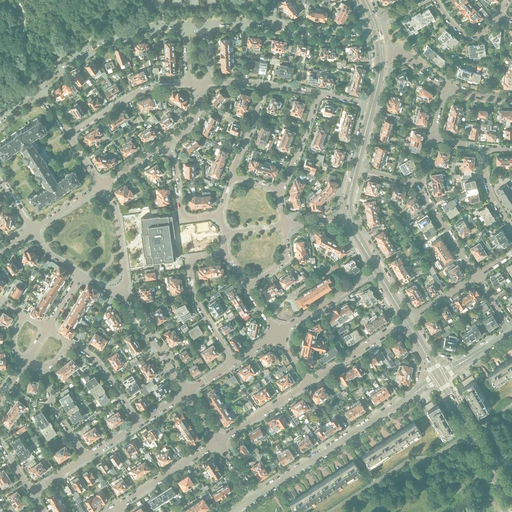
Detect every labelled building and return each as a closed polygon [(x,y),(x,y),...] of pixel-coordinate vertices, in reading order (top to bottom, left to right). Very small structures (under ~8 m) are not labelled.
[(284,8),(291,3),(289,0),(284,0),(282,2),(283,3),(281,4),(281,5),(283,8),(284,8)] [(467,3),(468,2),(466,0),(459,0),(455,4),(460,9),(467,3)] [(288,13),(298,6),(298,5),(297,6),(294,1),(291,3),(284,8),(284,9),(287,13),(288,13)] [(351,9),(349,8),(350,6),(344,3),(340,8),(341,9),(349,13),(351,9)] [(464,15),(464,14),(471,8),(467,3),(460,9),(459,10),(464,15)] [(264,11),(264,10),(263,10),(262,10),(261,9),(262,8),(260,5),(254,10),(256,13),(257,12),(258,13),(258,14),(257,16),(259,16),(260,15),(261,15),(261,14),(262,13),(263,13),(264,12),(264,11)] [(294,17),(300,13),(302,11),(298,6),(288,13),(291,17),(293,16),(294,17)] [(469,19),(477,12),(472,7),(471,8),(464,14),(469,19)] [(483,18),(479,14),(481,12),(483,10),(481,8),(477,12),(469,19),(473,23),(476,21),(477,22),(478,20),(480,21),(483,18)] [(319,21),(321,13),(320,12),(321,10),(315,9),(315,10),(314,11),(313,20),(314,20),(315,21),(317,21),(318,21),(319,21)] [(349,14),(349,13),(341,9),(340,11),(338,10),(336,13),(337,14),(345,19),(346,18),(349,14)] [(432,15),(433,14),(430,9),(428,10),(424,12),(424,11),(423,12),(424,12),(422,13),(427,22),(434,18),(432,15)] [(345,19),(337,14),(336,13),(335,12),(332,18),(334,19),(339,23),(340,22),(342,23),(343,23),(345,19)] [(427,22),(422,13),(420,14),(419,13),(415,15),(422,26),(427,22)] [(422,26),(415,15),(411,17),(412,19),(411,20),(416,29),(422,26)] [(416,29),(411,20),(409,21),(409,20),(408,20),(408,21),(405,23),(408,29),(407,29),(409,33),(413,31),(415,34),(418,32),(416,29)] [(441,48),(443,45),(451,36),(450,35),(450,34),(445,30),(442,34),(438,39),(442,42),(440,45),(437,42),(434,45),(440,49),(441,48)] [(502,39),(502,38),(502,37),(501,36),(500,36),(500,35),(500,34),(501,31),(498,31),(493,34),(493,35),(492,36),(490,38),(496,47),(499,47),(499,44),(498,44),(499,43),(500,43),(501,42),(502,41),(502,39)] [(454,47),(459,41),(453,37),(454,37),(453,36),(453,37),(451,36),(443,45),(446,47),(447,46),(451,50),(454,46),(454,47)] [(174,49),(174,43),(171,43),(171,42),(168,42),(168,40),(164,40),(164,44),(165,44),(165,49),(174,49)] [(278,51),(279,41),(278,40),(277,40),(276,41),(273,40),(272,47),(271,51),(274,51),(274,50),(278,51)] [(149,49),(148,45),(147,42),(144,43),(144,42),(141,43),(143,53),(149,52),(148,49),(149,49)] [(143,53),(141,43),(138,43),(138,44),(135,45),(136,48),(135,48),(136,51),(137,54),(143,53)] [(303,54),(304,45),(301,45),(300,44),(299,44),(298,44),(297,47),(295,47),(294,53),(300,54),(300,55),(302,55),(302,54),(303,54)] [(485,55),(484,51),(486,50),(485,44),(478,45),(478,44),(478,45),(476,46),(478,56),(478,59),(478,61),(480,61),(480,59),(481,58),(481,56),(485,55)] [(309,55),(310,46),(309,46),(309,45),(307,45),(306,46),(304,45),(303,54),(302,54),(302,55),(301,62),(304,63),(305,59),(305,58),(306,56),(305,56),(305,55),(309,55)] [(478,56),(476,46),(474,46),(474,45),(473,45),(469,46),(470,53),(469,53),(470,58),(478,56)] [(361,50),(361,49),(361,47),(361,46),(350,47),(350,48),(348,48),(348,52),(346,52),(346,54),(347,54),(347,55),(350,55),(350,54),(352,53),(361,53),(361,50)] [(436,54),(428,47),(427,49),(426,48),(426,49),(424,52),(425,53),(425,54),(425,55),(426,55),(426,56),(427,56),(428,55),(429,56),(428,57),(431,60),(436,54)] [(121,48),(115,51),(120,65),(126,62),(121,48)] [(336,58),(336,51),(334,51),(334,49),(331,48),(330,48),(329,48),(328,48),(327,48),(327,58),(327,59),(334,59),(334,58),(336,58)] [(444,61),(436,54),(431,60),(435,63),(436,62),(441,66),(443,63),(444,63),(443,62),(444,61)] [(258,72),(260,57),(255,57),(255,59),(257,59),(257,61),(252,60),(252,65),(250,65),(249,69),(252,69),(252,72),(258,72)] [(264,59),(264,57),(260,57),(258,72),(265,73),(267,59),(264,59)] [(285,76),(287,61),(284,60),(283,66),(280,65),(279,69),(275,69),(275,74),(278,74),(278,75),(285,76)] [(96,65),(93,61),(89,64),(88,64),(87,64),(86,65),(86,66),(89,71),(94,78),(101,73),(97,67),(98,67),(96,64),(96,65)] [(289,67),(290,61),(289,61),(287,61),(285,76),(291,78),(293,68),(289,67)] [(114,68),(112,62),(105,64),(107,70),(114,68)] [(480,78),(481,77),(480,77),(481,75),(473,73),(476,65),(472,64),(471,68),(470,72),(468,80),(472,81),(472,80),(479,81),(480,77),(480,78)] [(364,73),(365,72),(364,71),(365,70),(356,68),(355,71),(354,71),(353,74),(363,76),(364,74),(364,73)] [(147,77),(145,74),(147,73),(145,69),(143,70),(143,71),(138,73),(141,81),(143,81),(146,80),(145,78),(145,79),(145,78),(147,77)] [(317,84),(319,71),(313,69),(313,71),(309,71),(308,76),(307,76),(307,79),(308,79),(308,83),(310,83),(312,84),(312,85),(315,85),(316,84),(317,84)] [(468,80),(470,72),(460,69),(458,75),(464,77),(464,78),(468,80)] [(332,80),(333,78),(327,77),(328,72),(319,71),(317,84),(320,85),(320,86),(323,86),(323,85),(324,86),(324,85),(330,86),(330,84),(331,84),(332,83),(333,83),(333,81),(333,80),(332,80)] [(85,81),(88,78),(84,72),(81,73),(84,78),(83,78),(79,73),(76,75),(75,75),(74,77),(73,77),(73,78),(77,84),(78,86),(85,81)] [(136,83),(133,75),(132,72),(126,75),(130,84),(132,83),(132,84),(132,85),(135,84),(136,83)] [(408,77),(406,73),(405,72),(404,72),(403,72),(401,72),(401,74),(400,74),(404,82),(407,81),(411,82),(412,79),(408,77)] [(141,81),(138,73),(133,75),(136,83),(139,82),(139,83),(141,82),(141,81)] [(362,79),(363,76),(353,74),(351,73),(351,76),(350,80),(361,83),(361,82),(362,81),(363,80),(362,79)] [(404,82),(400,74),(399,75),(398,74),(397,74),(397,76),(395,77),(398,82),(396,86),(402,88),(403,86),(406,85),(404,82)] [(511,76),(504,75),(504,82),(503,82),(503,88),(510,88),(511,88),(511,76)] [(361,84),(361,83),(350,80),(349,83),(348,86),(360,89),(360,86),(361,86),(361,84)] [(68,94),(72,91),(70,89),(71,89),(67,83),(62,86),(63,86),(60,89),(59,88),(53,92),(53,93),(55,96),(56,96),(57,95),(59,98),(61,100),(64,98),(62,95),(67,92),(68,94)] [(121,92),(118,87),(118,86),(117,85),(116,85),(115,84),(112,86),(111,84),(109,85),(110,87),(115,95),(117,94),(118,94),(120,93),(120,92),(121,92)] [(359,91),(360,89),(348,86),(346,85),(346,86),(348,87),(346,92),(358,95),(358,94),(359,94),(359,92),(359,91)] [(79,93),(74,86),(71,88),(75,94),(72,96),(74,99),(80,95),(79,93)] [(115,95),(110,87),(104,91),(105,92),(106,94),(107,94),(110,99),(110,98),(111,99),(112,99),(113,98),(114,97),(113,97),(115,95)] [(422,99),(428,90),(422,87),(422,88),(421,88),(420,89),(420,90),(417,96),(422,99)] [(429,101),(431,97),(432,97),(433,96),(433,95),(433,94),(428,90),(422,99),(424,101),(425,100),(428,102),(429,101)] [(227,97),(223,93),(222,94),(219,91),(218,93),(216,93),(216,94),(216,96),(215,96),(222,102),(224,104),(224,103),(229,99),(227,97)] [(177,103),(183,96),(179,93),(179,94),(178,93),(176,96),(173,93),(169,98),(172,101),(173,100),(177,103)] [(249,100),(250,96),(241,93),(238,102),(247,104),(248,100),(249,100)] [(156,103),(158,102),(158,97),(152,99),(151,96),(144,99),(148,109),(152,108),(151,107),(155,106),(155,105),(157,104),(156,103)] [(184,102),(187,100),(186,99),(186,98),(183,96),(177,103),(180,106),(179,108),(178,108),(176,110),(180,113),(182,111),(182,112),(185,108),(187,105),(184,102)] [(222,102),(215,96),(214,96),(213,97),(213,98),(211,101),(214,103),(213,104),(219,109),(224,104),(222,102)] [(400,106),(402,99),(399,98),(394,97),(391,96),(390,99),(389,100),(389,101),(389,102),(390,102),(389,103),(400,106)] [(101,104),(97,98),(95,100),(94,99),(92,100),(90,97),(86,100),(88,102),(93,110),(94,109),(95,110),(99,107),(98,106),(99,106),(99,105),(101,104)] [(281,107),(282,103),(279,102),(280,99),(276,97),(275,99),(272,98),(271,99),(270,99),(270,101),(270,102),(269,104),(278,107),(280,108),(283,109),(284,109),(285,107),(285,106),(283,106),(283,108),(281,107)] [(148,109),(144,99),(138,101),(139,106),(138,107),(140,111),(141,111),(141,112),(145,110),(146,110),(148,109)] [(245,110),(247,104),(238,102),(236,101),(234,106),(237,106),(236,109),(238,109),(237,113),(237,115),(241,117),(242,114),(243,114),(244,110),(245,110)] [(286,102),(286,103),(289,104),(288,106),(290,107),(292,107),(302,110),(303,107),(304,107),(305,104),(303,103),(294,101),(294,102),(291,101),(290,103),(286,102)] [(85,113),(79,104),(78,104),(77,102),(74,104),(75,106),(71,108),(72,109),(70,110),(73,115),(75,114),(77,117),(78,117),(79,119),(82,117),(82,116),(85,114),(84,113),(85,113)] [(331,114),(333,107),(333,106),(333,104),(326,102),(326,105),(325,104),(324,109),(323,112),(323,114),(330,116),(331,116),(331,114)] [(398,113),(400,106),(389,103),(389,104),(388,105),(387,106),(388,107),(388,110),(390,111),(390,112),(395,113),(395,112),(398,113)] [(276,113),(278,107),(269,104),(268,107),(268,108),(267,109),(267,110),(267,111),(271,112),(271,111),(276,113)] [(461,115),(463,107),(452,105),(450,112),(461,115)] [(301,117),(302,113),(301,113),(302,110),(292,107),(290,107),(289,108),(289,109),(289,110),(289,111),(291,112),(290,114),(292,114),(291,117),(296,119),(297,116),(301,117)] [(427,119),(429,112),(427,112),(428,110),(422,108),(417,107),(414,115),(415,116),(417,116),(427,119)] [(354,117),(354,115),(354,114),(351,113),(351,110),(346,109),(345,115),(344,115),(344,117),(353,120),(353,117),(354,117)] [(486,118),(487,110),(478,109),(477,113),(476,113),(475,116),(486,118)] [(127,121),(132,117),(127,111),(126,112),(125,110),(119,113),(125,121),(126,123),(125,123),(128,126),(128,127),(130,130),(132,128),(130,124),(129,125),(127,121)] [(506,125),(506,111),(503,111),(503,110),(500,110),(500,111),(499,111),(498,112),(498,113),(499,114),(499,115),(497,115),(497,120),(503,120),(503,125),(505,125),(506,125)] [(460,119),(461,115),(450,112),(448,121),(458,124),(460,125),(461,119),(460,119)] [(125,121),(119,113),(116,115),(117,116),(113,118),(118,126),(117,123),(119,121),(120,123),(124,121),(124,122),(125,121)] [(175,121),(172,117),(173,116),(171,113),(170,114),(169,113),(164,117),(165,118),(160,122),(165,129),(165,128),(166,129),(169,127),(168,126),(172,124),(173,124),(176,122),(175,121)] [(218,122),(219,119),(214,116),(214,117),(210,115),(209,118),(208,118),(207,120),(208,121),(218,126),(219,122),(218,122)] [(426,120),(427,119),(417,116),(415,116),(415,118),(414,118),(413,122),(416,122),(416,123),(419,124),(418,128),(423,129),(424,125),(425,125),(426,120)] [(352,123),(353,120),(344,117),(343,121),(344,121),(343,124),(351,126),(351,125),(352,125),(352,123)] [(118,126),(113,118),(112,118),(107,121),(112,129),(115,128),(118,126)] [(44,133),(44,132),(47,131),(46,129),(46,128),(45,126),(44,126),(43,125),(40,120),(39,120),(38,120),(36,121),(36,122),(22,131),(21,131),(19,132),(19,133),(19,134),(27,146),(31,143),(30,140),(39,134),(40,135),(43,133),(44,134),(44,133)] [(391,129),(393,123),(385,120),(384,123),(383,123),(382,126),(391,129)] [(214,131),(217,126),(218,126),(208,121),(206,123),(205,124),(205,125),(205,126),(214,131)] [(457,134),(460,125),(458,124),(448,121),(446,129),(450,130),(449,132),(457,134)] [(239,130),(240,128),(240,127),(240,126),(233,123),(230,129),(228,128),(226,131),(228,132),(237,135),(238,131),(239,130)] [(351,129),(351,128),(351,127),(351,126),(343,124),(340,123),(339,127),(341,127),(341,130),(349,132),(350,130),(351,129)] [(271,133),(273,129),(270,128),(266,127),(266,126),(262,124),(262,125),(261,126),(261,127),(261,128),(260,131),(269,134),(274,135),(274,134),(271,133)] [(328,135),(329,131),(327,130),(323,128),(324,126),(320,124),(319,127),(318,127),(316,133),(325,136),(327,137),(330,138),(331,136),(328,135)] [(475,125),(469,124),(468,127),(468,128),(472,129),(470,137),(477,138),(478,134),(479,135),(479,132),(478,132),(479,127),(475,126),(475,125)] [(483,129),(483,130),(486,130),(486,132),(485,139),(487,139),(487,141),(496,141),(496,132),(495,132),(495,130),(490,130),(491,126),(490,126),(490,125),(486,125),(483,125),(483,129)] [(155,133),(153,130),(154,129),(151,126),(145,130),(151,139),(153,138),(154,136),(156,135),(155,133)] [(215,131),(214,131),(205,126),(205,127),(204,127),(203,128),(203,130),(202,132),(205,134),(205,135),(210,137),(211,134),(213,134),(215,131)] [(392,135),(394,129),(391,129),(382,126),(381,132),(390,135),(392,135)] [(90,132),(90,133),(95,141),(104,136),(103,135),(105,134),(101,128),(100,129),(99,127),(95,130),(95,129),(92,131),(92,130),(90,132)] [(292,139),(294,132),(293,132),(294,129),(289,127),(288,130),(285,129),(282,135),(292,139)] [(151,139),(145,130),(138,134),(141,138),(141,137),(143,141),(144,140),(145,142),(147,141),(149,140),(151,139)] [(349,137),(349,136),(349,135),(349,132),(341,130),(340,133),(339,137),(341,137),(341,140),(347,142),(348,138),(349,137)] [(267,139),(269,134),(260,131),(259,133),(258,134),(258,135),(258,136),(258,137),(267,139)] [(421,140),(423,133),(413,131),(412,137),(421,140)] [(388,141),(390,135),(381,132),(380,135),(381,136),(380,139),(388,141)] [(27,146),(19,134),(18,134),(17,133),(15,135),(15,136),(10,139),(1,145),(0,144),(0,150),(1,152),(2,153),(1,154),(2,156),(3,156),(4,156),(5,158),(8,156),(8,157),(9,156),(8,155),(12,153),(11,152),(17,149),(20,146),(22,149),(27,146)] [(95,141),(90,133),(89,133),(87,134),(84,136),(86,138),(84,140),(86,143),(88,142),(90,145),(95,141)] [(323,142),(325,136),(316,133),(314,139),(323,142)] [(290,145),(292,139),(282,135),(280,141),(290,145)] [(265,145),(267,139),(258,137),(257,139),(256,140),(256,141),(256,142),(256,143),(260,144),(265,145)] [(420,146),(421,140),(412,137),(410,143),(420,146)] [(125,144),(131,153),(133,151),(134,150),(135,150),(136,149),(136,148),(135,147),(136,147),(133,142),(134,141),(131,138),(125,142),(125,144)] [(203,144),(201,141),(200,142),(199,141),(198,142),(196,139),(194,140),(193,140),(191,141),(191,142),(196,149),(203,144)] [(324,146),(324,145),(325,145),(328,146),(328,144),(323,142),(314,139),(311,145),(312,145),(311,148),(319,151),(321,148),(321,149),(322,145),(324,146)] [(287,151),(290,145),(280,141),(278,140),(275,148),(283,151),(284,149),(287,151)] [(44,160),(43,158),(42,158),(42,157),(41,158),(32,142),(31,143),(27,146),(22,149),(25,154),(24,155),(25,155),(24,156),(23,157),(25,159),(26,159),(26,160),(26,161),(27,163),(28,163),(29,163),(33,168),(44,161),(43,161),(44,161),(44,160)] [(196,149),(191,142),(191,143),(189,143),(188,144),(188,145),(186,146),(188,149),(187,150),(191,154),(196,149)] [(419,148),(420,146),(410,143),(408,143),(407,146),(409,146),(408,150),(410,150),(409,153),(417,155),(417,152),(418,152),(419,148)] [(131,153),(125,144),(122,146),(123,146),(120,148),(122,150),(121,150),(124,154),(125,154),(125,155),(126,156),(127,155),(128,154),(129,154),(131,153)] [(344,154),(345,153),(344,152),(344,151),(343,151),(344,148),(338,146),(337,149),(336,152),(335,152),(334,155),(343,158),(344,155),(344,154)] [(385,155),(386,149),(378,147),(377,149),(376,150),(375,153),(385,155)] [(227,155),(228,152),(226,151),(222,150),(220,149),(217,155),(226,159),(228,155),(227,155)] [(254,171),(257,163),(258,161),(254,160),(256,155),(260,156),(261,152),(253,150),(252,153),(253,154),(251,159),(249,166),(250,166),(249,169),(250,170),(254,171)] [(447,160),(449,154),(440,151),(438,151),(437,154),(438,155),(437,158),(447,160)] [(56,165),(49,153),(48,152),(47,153),(55,166),(56,165)] [(402,158),(404,160),(406,154),(403,153),(400,153),(398,152),(397,152),(396,155),(397,156),(398,156),(398,157),(401,158),(402,158)] [(385,162),(387,156),(385,155),(375,153),(374,159),(383,161),(385,162)] [(342,160),(343,158),(334,155),(329,154),(328,156),(334,158),(333,164),(338,165),(338,163),(341,164),(341,163),(342,163),(343,161),(342,160)] [(225,163),(226,159),(217,155),(215,162),(223,165),(223,163),(224,163),(224,162),(225,163)] [(102,167),(105,158),(99,156),(99,158),(95,157),(95,161),(96,162),(98,163),(97,165),(98,165),(98,167),(102,167)] [(410,171),(405,162),(404,160),(402,158),(401,158),(398,157),(398,156),(397,156),(394,165),(396,165),(397,160),(401,161),(401,163),(401,164),(399,165),(398,167),(401,172),(403,171),(405,174),(407,172),(410,171)] [(105,157),(105,158),(102,167),(107,168),(107,167),(108,168),(109,165),(110,165),(111,165),(112,165),(118,162),(115,157),(111,160),(110,160),(110,158),(109,158),(105,157)] [(510,164),(509,157),(497,157),(497,161),(496,161),(496,163),(497,163),(497,164),(505,164),(505,166),(510,166),(510,164)] [(312,167),(314,161),(307,158),(306,159),(306,160),(305,162),(305,163),(303,167),(310,170),(312,167)] [(445,167),(447,160),(437,158),(436,161),(435,164),(436,164),(445,167)] [(381,167),(383,161),(374,159),(373,162),(374,163),(373,165),(381,167)] [(417,166),(414,161),(413,162),(411,159),(405,162),(410,171),(416,167),(415,166),(417,166)] [(56,180),(46,164),(46,163),(45,161),(44,161),(33,168),(36,173),(35,174),(36,174),(36,175),(35,175),(39,181),(40,181),(41,181),(42,181),(46,186),(51,183),(55,180),(56,180)] [(223,165),(215,162),(213,161),(210,167),(221,171),(223,168),(222,167),(223,165)] [(268,175),(270,167),(271,163),(265,161),(264,165),(261,174),(265,175),(265,174),(268,175)] [(275,174),(278,167),(274,166),(275,162),(272,161),(271,163),(270,167),(268,175),(269,175),(269,176),(272,177),(272,176),(273,177),(274,174),(275,174)] [(463,163),(458,162),(456,162),(455,164),(455,166),(458,166),(458,165),(463,166),(463,170),(472,170),(473,164),(463,163)] [(261,174),(264,165),(257,163),(254,171),(257,172),(257,173),(261,174)] [(161,172),(164,170),(161,165),(158,167),(156,164),(151,168),(157,177),(162,174),(161,172)] [(220,175),(221,171),(210,167),(208,173),(210,174),(218,177),(219,175),(220,175)] [(157,177),(151,168),(146,171),(152,180),(157,177)] [(62,193),(76,184),(77,184),(79,183),(79,182),(79,181),(76,176),(76,175),(76,174),(75,172),(74,172),(73,171),(70,173),(69,172),(69,173),(66,175),(66,176),(57,182),(55,180),(51,183),(59,195),(60,195),(62,194),(62,193)] [(301,190),(304,183),(303,182),(306,176),(300,174),(298,180),(297,180),(296,182),(294,182),(292,186),(293,186),(292,186),(301,190)] [(442,180),(441,174),(431,175),(432,182),(442,180)] [(335,191),(337,183),(334,183),(335,176),(330,175),(330,176),(329,176),(328,180),(329,180),(328,184),(324,187),(327,190),(328,189),(332,193),(333,192),(333,191),(335,191)] [(443,187),(442,180),(432,182),(433,188),(443,187)] [(475,186),(474,180),(464,182),(466,189),(475,186)] [(377,189),(378,184),(368,181),(368,182),(367,184),(367,187),(377,189)] [(41,206),(55,197),(56,198),(58,196),(58,195),(59,195),(51,183),(46,186),(47,188),(38,194),(38,193),(34,196),(34,195),(33,195),(34,196),(31,198),(32,199),(31,200),(32,200),(31,201),(32,203),(33,203),(34,204),(37,208),(38,208),(39,209),(41,207),(41,206)] [(511,185),(509,188),(506,184),(497,191),(499,194),(500,194),(510,209),(509,210),(511,214),(511,185)] [(116,191),(115,192),(119,197),(129,190),(125,185),(116,191)] [(299,195),(301,190),(292,186),(292,187),(290,190),(291,191),(290,191),(292,192),(291,195),(291,196),(299,195)] [(444,193),(443,190),(445,189),(446,191),(451,190),(450,186),(444,186),(443,187),(433,188),(434,195),(435,195),(436,196),(437,197),(438,196),(439,195),(440,194),(444,193)] [(460,199),(467,195),(477,192),(475,186),(466,189),(467,192),(464,193),(465,194),(463,195),(458,197),(459,199),(460,199)] [(332,193),(328,189),(327,190),(324,187),(322,190),(318,192),(318,193),(316,195),(323,201),(332,193)] [(379,192),(376,191),(377,189),(367,187),(366,189),(365,190),(365,191),(365,192),(365,193),(378,196),(379,192)] [(156,194),(157,197),(168,196),(168,195),(167,191),(167,190),(164,190),(164,189),(158,190),(159,193),(156,194)] [(397,199),(400,189),(397,189),(396,189),(394,189),(393,191),(391,191),(390,198),(394,199),(394,198),(397,199)] [(129,190),(119,197),(122,203),(126,201),(127,203),(129,202),(129,203),(129,202),(131,200),(129,199),(134,196),(130,191),(130,190),(129,190)] [(197,207),(196,196),(195,192),(192,193),(192,198),(190,198),(190,197),(189,197),(190,205),(191,204),(191,207),(192,207),(196,207),(197,207)] [(479,199),(477,194),(477,192),(467,195),(460,199),(461,201),(464,199),(468,198),(469,201),(479,199)] [(323,201),(316,195),(316,194),(315,195),(313,193),(306,199),(307,203),(311,202),(312,211),(321,209),(320,204),(320,203),(323,201)] [(204,206),(203,197),(203,196),(202,195),(196,196),(197,207),(204,206)] [(304,196),(299,195),(291,196),(291,200),(293,200),(294,206),(295,206),(295,207),(299,207),(299,205),(300,205),(300,203),(304,203),(304,196)] [(169,202),(169,201),(168,197),(168,196),(157,197),(157,198),(156,198),(156,202),(158,201),(159,208),(164,207),(163,206),(167,205),(167,202),(169,202)] [(212,198),(211,196),(210,196),(203,197),(204,206),(211,205),(211,203),(210,200),(211,200),(212,198)] [(376,207),(374,201),(376,201),(376,198),(372,197),(372,198),(366,199),(366,202),(365,203),(364,204),(365,205),(365,206),(366,208),(376,207)] [(419,202),(418,200),(416,199),(415,197),(411,200),(409,201),(406,203),(410,208),(411,207),(419,202)] [(455,206),(454,205),(456,203),(453,200),(451,201),(451,200),(448,202),(447,201),(442,204),(443,205),(443,206),(446,212),(455,206)] [(416,213),(415,211),(416,211),(418,210),(417,210),(421,207),(420,205),(421,204),(419,202),(411,207),(410,208),(414,214),(416,213)] [(458,212),(455,206),(446,212),(450,217),(458,212)] [(481,216),(489,211),(488,210),(488,209),(487,208),(486,206),(478,211),(478,210),(476,211),(478,215),(480,214),(481,216)] [(485,220),(492,215),(489,211),(481,216),(484,220),(485,220)] [(12,218),(12,217),(12,216),(11,216),(11,215),(5,213),(5,214),(3,214),(1,220),(12,222),(13,218),(12,218)] [(418,228),(429,221),(426,215),(423,217),(423,218),(415,223),(418,228)] [(492,221),(494,220),(494,218),(493,216),(492,216),(492,215),(485,220),(484,220),(487,224),(488,223),(489,225),(493,223),(492,221)] [(159,216),(148,217),(142,218),(141,218),(142,227),(141,227),(142,234),(141,234),(142,243),(144,256),(145,256),(146,263),(154,262),(154,263),(160,262),(174,260),(176,260),(175,251),(174,252),(173,248),(172,248),(171,238),(175,238),(173,224),(172,216),(168,216),(160,217),(159,216)] [(379,224),(378,220),(381,220),(380,217),(378,218),(368,220),(369,222),(368,223),(369,225),(370,227),(371,227),(373,226),(373,225),(377,224),(379,224)] [(464,224),(462,221),(464,220),(462,217),(456,221),(458,223),(455,225),(459,231),(467,225),(469,224),(467,222),(465,223),(466,223),(464,224)] [(12,226),(12,222),(1,220),(0,225),(0,226),(2,227),(2,228),(8,229),(8,228),(9,228),(10,228),(10,226),(12,226)] [(424,232),(434,225),(432,222),(431,223),(429,221),(418,228),(417,228),(418,231),(421,229),(424,232)] [(431,234),(436,231),(435,228),(434,225),(424,232),(428,239),(433,236),(431,234)] [(471,231),(467,225),(459,231),(462,236),(471,231)] [(497,238),(503,234),(503,233),(503,232),(502,231),(501,230),(493,235),(494,236),(490,239),(492,242),(497,238)] [(323,246),(328,238),(325,237),(324,237),(324,231),(315,232),(317,242),(323,246)] [(386,236),(383,231),(375,236),(375,237),(376,238),(376,239),(378,241),(386,236)] [(389,241),(387,237),(392,234),(391,233),(386,236),(378,241),(377,241),(378,243),(378,244),(379,246),(380,246),(389,241)] [(500,243),(507,238),(503,234),(497,238),(500,243)] [(336,249),(339,244),(328,238),(323,246),(322,248),(320,251),(324,253),(325,252),(327,253),(326,254),(330,256),(330,257),(331,257),(336,248),(336,249)] [(434,248),(444,242),(443,239),(442,240),(440,238),(434,242),(432,238),(429,240),(425,243),(425,244),(430,241),(434,248)] [(504,246),(509,243),(509,241),(508,239),(507,239),(507,238),(500,243),(495,246),(491,249),(492,249),(492,251),(495,249),(494,248),(496,247),(498,251),(505,247),(504,246)] [(307,242),(304,242),(303,241),(302,242),(302,240),(298,241),(298,242),(297,242),(296,243),(296,247),(296,248),(297,252),(305,251),(310,250),(310,248),(305,249),(305,247),(308,247),(307,242)] [(384,251),(392,246),(389,241),(380,246),(380,247),(381,249),(382,249),(383,251),(384,251)] [(435,256),(447,247),(445,245),(446,245),(444,242),(434,248),(437,253),(436,254),(436,253),(434,254),(435,256)] [(482,249),(481,247),(483,245),(481,242),(471,248),(469,249),(471,252),(472,251),(474,254),(482,249)] [(343,254),(346,252),(342,245),(341,246),(340,245),(339,244),(336,249),(336,248),(331,257),(332,258),(333,258),(334,261),(343,256),(343,254)] [(486,254),(484,251),(487,249),(490,254),(493,252),(492,251),(492,249),(491,249),(490,247),(489,245),(486,246),(482,249),(474,254),(476,257),(475,257),(477,260),(478,260),(478,259),(479,260),(482,259),(481,257),(486,254)] [(395,251),(392,246),(384,251),(385,253),(385,254),(385,255),(386,256),(387,256),(389,255),(395,251)] [(441,258),(451,252),(449,249),(448,250),(447,247),(435,256),(435,257),(437,255),(438,256),(439,255),(441,258)] [(29,262),(32,251),(29,250),(28,251),(27,253),(24,252),(23,261),(29,262)] [(308,259),(309,258),(309,256),(311,256),(310,250),(305,251),(297,252),(297,253),(297,257),(298,257),(298,262),(301,262),(301,263),(305,262),(307,261),(307,259),(308,259)] [(36,264),(38,255),(35,255),(36,253),(35,253),(35,251),(32,251),(29,262),(36,264)] [(451,259),(453,257),(452,255),(453,255),(451,252),(441,258),(444,263),(449,260),(451,260),(452,260),(451,259)] [(393,268),(402,263),(397,255),(390,259),(392,262),(390,263),(391,263),(391,264),(391,265),(392,266),(393,268)] [(346,271),(347,270),(355,265),(354,263),(355,262),(354,260),(353,260),(352,260),(344,264),(345,267),(344,268),(346,271)] [(405,268),(403,265),(408,262),(407,260),(402,263),(393,268),(394,270),(394,271),(395,272),(396,273),(405,268)] [(18,269),(13,261),(10,263),(9,263),(8,263),(8,264),(8,265),(7,265),(8,266),(7,267),(8,268),(9,268),(12,273),(18,269)] [(69,272),(57,265),(52,262),(51,262),(50,262),(50,263),(49,264),(55,268),(53,270),(54,271),(66,279),(69,274),(69,272)] [(223,274),(223,268),(220,269),(220,267),(219,265),(212,266),(214,276),(220,275),(221,277),(223,277),(223,274)] [(358,270),(359,269),(358,267),(357,267),(355,265),(347,270),(350,275),(352,274),(352,275),(357,273),(356,272),(358,270)] [(452,276),(461,270),(459,268),(459,267),(459,266),(458,265),(457,265),(454,267),(454,266),(453,267),(453,268),(452,267),(448,270),(448,271),(447,272),(449,275),(451,274),(452,276)] [(214,276),(212,266),(205,267),(206,267),(207,278),(211,277),(211,276),(214,276)] [(399,278),(413,270),(412,269),(410,271),(409,270),(407,266),(405,268),(396,273),(396,274),(397,276),(398,276),(399,278)] [(207,278),(206,267),(204,267),(201,268),(200,268),(200,271),(199,271),(200,277),(200,278),(200,283),(204,283),(204,278),(207,278)] [(155,274),(160,274),(159,269),(159,268),(154,269),(154,272),(150,273),(150,270),(145,270),(146,279),(151,279),(151,280),(153,279),(153,278),(155,278),(155,274)] [(297,277),(299,276),(296,270),(291,273),(289,274),(288,273),(285,275),(290,284),(297,280),(296,279),(298,278),(297,277)] [(412,277),(410,273),(411,273),(411,272),(413,271),(413,270),(399,278),(401,280),(401,281),(401,282),(402,282),(402,283),(412,277)] [(455,281),(464,275),(464,274),(463,272),(462,272),(461,270),(452,276),(455,281)] [(66,279),(54,271),(52,274),(54,275),(52,278),(62,284),(63,284),(64,282),(64,281),(66,279)] [(502,282),(506,280),(503,275),(502,276),(499,272),(498,272),(497,273),(497,274),(494,275),(500,283),(501,286),(503,288),(504,287),(502,285),(503,284),(502,282)] [(290,284),(285,275),(281,278),(282,279),(280,280),(281,282),(278,284),(281,288),(283,287),(284,288),(290,284)] [(315,297),(331,286),(330,285),(333,283),(329,277),(326,279),(325,278),(324,279),(322,275),(306,285),(308,289),(297,296),(299,299),(296,301),(299,307),(302,305),(303,306),(307,304),(306,302),(315,297)] [(500,283),(494,275),(492,276),(490,277),(490,278),(493,284),(492,285),(495,290),(501,286),(500,283)] [(181,284),(180,280),(180,279),(177,279),(177,278),(177,276),(167,277),(168,287),(181,285),(180,284),(181,284)] [(62,284),(52,278),(50,281),(49,280),(49,281),(46,279),(45,281),(47,283),(59,290),(60,287),(61,287),(62,285),(62,284)] [(23,289),(26,284),(26,283),(25,282),(23,283),(19,280),(19,281),(16,279),(13,284),(16,285),(14,287),(13,289),(12,289),(13,290),(11,293),(13,295),(13,296),(16,298),(17,297),(18,298),(23,290),(23,289)] [(437,292),(434,286),(436,285),(433,280),(431,282),(428,283),(429,285),(426,287),(432,295),(433,295),(434,294),(435,293),(437,292)] [(279,289),(281,288),(278,284),(277,282),(272,285),(271,284),(268,286),(273,294),(279,290),(279,289)] [(409,295),(417,290),(420,288),(423,286),(422,285),(421,284),(416,288),(414,285),(413,285),(411,282),(405,286),(407,289),(406,290),(406,291),(407,292),(407,293),(409,295)] [(59,290),(47,283),(46,285),(47,286),(45,289),(55,296),(55,295),(56,295),(57,293),(59,290)] [(101,292),(89,285),(87,285),(84,290),(96,298),(97,298),(101,292)] [(178,291),(181,291),(181,290),(181,286),(181,285),(168,287),(169,291),(172,290),(172,293),(170,293),(171,297),(175,296),(174,293),(179,293),(178,291)] [(273,294),(268,286),(264,289),(265,290),(263,291),(267,298),(273,294)] [(477,294),(478,293),(476,290),(475,291),(474,288),(471,290),(470,290),(469,291),(469,292),(468,292),(469,293),(474,300),(474,301),(475,302),(480,299),(477,294)] [(55,296),(45,289),(43,292),(41,291),(40,294),(52,301),(53,299),(54,298),(55,297),(55,296)] [(232,299),(239,294),(237,291),(236,291),(235,289),(233,290),(233,289),(230,292),(228,293),(232,299)] [(363,301),(373,295),(372,293),(372,292),(371,290),(370,290),(370,291),(369,289),(361,294),(360,295),(362,298),(356,302),(354,298),(351,299),(349,300),(350,301),(353,305),(353,306),(357,304),(363,301)] [(96,298),(84,290),(82,293),(81,295),(80,296),(91,302),(93,299),(95,300),(96,298)] [(152,299),(152,296),(161,292),(161,290),(155,292),(152,293),(141,295),(142,297),(141,298),(141,300),(142,300),(142,301),(152,299)] [(420,295),(418,292),(417,290),(409,295),(410,297),(410,298),(411,300),(412,300),(420,295)] [(474,300),(469,293),(466,295),(464,297),(461,299),(466,306),(471,303),(470,303),(474,301),(474,300)] [(52,301),(40,294),(39,294),(38,295),(38,296),(37,296),(36,298),(36,300),(38,301),(48,307),(49,306),(50,305),(50,304),(52,301)] [(242,300),(241,298),(242,297),(239,294),(232,299),(235,305),(242,300)] [(376,302),(375,300),(376,300),(376,299),(375,297),(374,297),(373,295),(363,301),(367,306),(370,304),(370,306),(373,304),(376,302)] [(423,300),(420,295),(412,300),(413,302),(413,303),(414,305),(415,305),(423,300)] [(91,302),(80,296),(79,298),(79,299),(77,301),(90,310),(92,307),(89,306),(89,305),(91,302)] [(466,306),(461,299),(460,297),(459,298),(457,298),(457,299),(455,301),(456,303),(454,305),(452,302),(450,304),(455,312),(458,311),(456,309),(459,307),(462,312),(467,308),(466,306)] [(220,306),(218,303),(220,302),(218,298),(213,301),(214,302),(208,305),(209,307),(211,312),(220,306)] [(239,310),(247,305),(244,302),(243,302),(242,300),(235,305),(239,310)] [(48,307),(38,301),(36,304),(34,303),(32,306),(44,313),(46,310),(47,310),(48,308),(48,307)] [(90,310),(77,301),(75,304),(74,306),(74,307),(73,307),(84,314),(86,311),(88,313),(90,310)] [(188,310),(184,303),(183,304),(183,303),(178,305),(176,303),(175,301),(171,303),(176,313),(174,313),(175,316),(179,314),(188,310)] [(346,315),(355,309),(354,308),(353,306),(353,305),(352,306),(351,304),(348,305),(347,303),(340,307),(340,306),(339,306),(333,310),(333,311),(333,312),(327,316),(332,324),(338,320),(339,322),(340,322),(347,317),(346,315)] [(44,313),(32,306),(31,305),(28,311),(40,318),(41,318),(44,313)] [(249,312),(248,310),(248,309),(249,309),(247,305),(239,310),(243,316),(249,312)] [(108,318),(117,313),(115,309),(114,309),(113,309),(111,306),(110,306),(104,309),(104,310),(108,318)] [(225,312),(223,310),(220,306),(211,312),(214,316),(215,316),(216,317),(221,314),(222,314),(225,312)] [(455,315),(450,306),(447,308),(446,306),(443,308),(442,308),(441,309),(441,310),(440,310),(447,321),(453,317),(455,315)] [(84,314),(73,307),(73,308),(72,308),(71,309),(71,310),(70,313),(82,320),(83,317),(82,317),(84,314)] [(154,319),(169,309),(167,307),(162,311),(160,308),(158,309),(156,307),(152,310),(153,313),(151,314),(151,315),(152,317),(153,317),(154,319)] [(166,318),(164,315),(166,314),(167,314),(168,314),(169,314),(170,315),(171,315),(172,315),(169,309),(154,319),(156,321),(156,322),(156,323),(157,323),(158,324),(166,318)] [(191,316),(188,310),(179,314),(175,316),(173,317),(176,321),(178,319),(177,319),(181,317),(183,320),(191,316)] [(121,318),(118,312),(117,313),(108,318),(106,319),(110,325),(111,324),(112,323),(120,318),(121,318)] [(10,322),(12,318),(9,316),(6,314),(3,313),(3,314),(2,313),(0,316),(1,317),(0,318),(0,320),(2,322),(3,322),(7,325),(8,325),(10,322)] [(82,320),(70,313),(68,315),(67,316),(66,317),(66,318),(66,319),(77,325),(79,322),(80,323),(84,325),(86,323),(84,321),(82,320)] [(388,320),(384,314),(378,317),(381,323),(384,321),(385,322),(388,320)] [(381,323),(378,317),(376,315),(370,319),(371,321),(375,327),(376,327),(378,327),(380,325),(380,324),(381,323)] [(498,324),(496,321),(495,319),(494,319),(492,315),(490,317),(489,316),(487,317),(494,328),(497,326),(497,325),(498,324)] [(494,328),(487,317),(486,318),(482,320),(485,325),(486,327),(487,327),(489,330),(490,331),(494,328)] [(121,326),(121,325),(123,324),(122,323),(123,322),(120,318),(112,323),(111,324),(110,325),(111,325),(114,329),(113,330),(115,332),(120,329),(119,327),(120,327),(121,326)] [(261,324),(257,318),(251,322),(249,328),(250,328),(259,330),(260,325),(261,324)] [(428,328),(437,323),(434,318),(425,323),(425,324),(426,325),(427,326),(428,328)] [(75,328),(77,325),(66,319),(65,319),(64,321),(64,322),(63,324),(75,332),(77,329),(75,328)] [(375,327),(371,321),(370,322),(371,323),(370,324),(369,323),(365,326),(369,332),(373,330),(372,329),(375,327)] [(482,335),(476,326),(480,324),(478,321),(470,327),(477,338),(478,337),(479,338),(480,337),(481,336),(482,335)] [(232,328),(234,327),(230,322),(227,324),(224,326),(222,327),(223,329),(222,330),(224,333),(227,331),(228,331),(230,330),(232,332),(234,331),(232,328)] [(317,331),(322,328),(322,326),(320,323),(320,324),(319,323),(314,326),(313,323),(310,326),(309,327),(307,327),(306,330),(307,330),(308,330),(312,331),(311,333),(316,334),(317,331)] [(440,328),(437,323),(428,328),(429,330),(429,331),(430,332),(431,333),(435,331),(437,333),(441,331),(440,328)] [(75,332),(63,324),(59,329),(60,331),(72,338),(75,332)] [(202,332),(197,326),(189,331),(194,338),(202,332)] [(477,338),(470,327),(468,328),(469,330),(466,332),(472,341),(474,341),(475,341),(475,339),(477,338)] [(258,334),(259,330),(250,328),(249,332),(248,333),(252,340),(258,336),(258,334)] [(361,337),(356,329),(351,333),(356,341),(358,339),(358,340),(361,338),(360,338),(361,337)] [(169,341),(183,331),(182,330),(178,332),(178,331),(176,332),(174,330),(171,332),(169,330),(164,333),(166,335),(165,336),(166,336),(165,337),(166,338),(167,339),(169,341)] [(325,349),(326,343),(325,342),(325,341),(324,340),(322,339),(322,338),(319,338),(318,339),(318,341),(315,340),(316,334),(311,333),(312,331),(308,330),(307,330),(306,334),(304,333),(303,334),(302,336),(303,338),(302,345),(301,345),(300,348),(301,349),(302,349),(301,353),(307,355),(307,353),(312,354),(313,348),(316,348),(316,350),(316,351),(319,352),(320,351),(323,352),(323,349),(326,350),(325,349)] [(96,345),(103,332),(102,331),(100,333),(102,334),(100,336),(95,333),(91,341),(90,341),(89,342),(92,344),(93,343),(96,345)] [(180,340),(185,337),(183,334),(184,333),(183,331),(169,341),(170,343),(170,344),(171,345),(172,345),(172,346),(177,342),(178,345),(182,343),(180,340)] [(102,348),(106,340),(103,338),(106,334),(103,332),(96,345),(98,347),(98,348),(101,350),(102,348)] [(472,341),(466,332),(461,335),(467,344),(469,343),(470,344),(471,343),(471,342),(472,341)] [(356,341),(351,333),(348,335),(347,334),(344,336),(347,341),(346,341),(348,344),(350,343),(350,344),(352,343),(353,343),(356,342),(355,341),(356,341)] [(128,347),(137,342),(134,338),(131,334),(125,338),(128,343),(127,344),(123,347),(122,346),(121,347),(123,351),(125,349),(128,347)] [(444,344),(443,348),(444,348),(444,349),(448,350),(452,351),(453,350),(454,350),(455,347),(457,347),(457,344),(458,342),(456,341),(455,341),(456,337),(451,336),(449,336),(448,339),(445,338),(444,341),(444,342),(443,344),(444,344)] [(241,346),(236,337),(230,341),(236,350),(241,346)] [(394,350),(403,345),(399,340),(391,345),(394,350)] [(141,350),(139,346),(137,342),(128,347),(130,350),(130,351),(133,357),(134,357),(136,356),(135,354),(141,350)] [(218,353),(213,345),(207,349),(213,357),(215,356),(216,356),(219,354),(218,353)] [(408,353),(403,345),(394,350),(397,355),(399,358),(408,353)] [(323,362),(339,352),(335,346),(329,349),(328,348),(326,350),(323,349),(323,352),(324,354),(318,359),(320,362),(322,360),(323,362)] [(112,364),(120,358),(125,355),(121,348),(114,353),(114,354),(109,358),(109,359),(110,361),(112,364)] [(213,357),(207,349),(202,353),(207,360),(206,361),(207,362),(210,360),(210,359),(213,357)] [(191,358),(186,350),(179,354),(180,355),(180,356),(181,358),(182,358),(185,362),(191,358)] [(385,357),(381,351),(380,352),(378,350),(373,353),(380,362),(383,360),(382,359),(385,357)] [(278,357),(276,354),(275,355),(274,353),(273,352),(269,351),(269,352),(266,354),(273,364),(274,365),(275,364),(276,364),(279,362),(279,361),(277,358),(278,357)] [(315,362),(311,356),(312,354),(307,353),(307,355),(301,353),(301,356),(303,357),(302,358),(305,362),(307,360),(310,365),(311,364),(311,365),(314,363),(315,362)] [(380,363),(380,362),(373,353),(369,355),(370,356),(369,357),(370,358),(369,359),(371,362),(371,363),(372,363),(374,367),(377,365),(380,363)] [(273,364),(266,354),(264,355),(264,354),(261,357),(266,365),(269,363),(271,366),(273,364)] [(121,366),(124,364),(120,358),(112,364),(114,366),(114,367),(115,368),(115,369),(116,369),(117,368),(119,370),(122,368),(121,366)] [(511,358),(505,363),(500,366),(507,377),(508,376),(511,379),(511,378),(511,358)] [(77,363),(76,364),(72,359),(71,360),(69,361),(69,362),(67,363),(73,371),(76,374),(78,372),(77,370),(80,367),(77,363)] [(144,374),(154,368),(152,365),(151,365),(149,362),(146,364),(145,364),(144,365),(141,368),(144,374)] [(73,371),(67,363),(61,368),(67,375),(73,371)] [(365,373),(362,369),(363,368),(360,365),(358,363),(356,365),(355,365),(353,366),(353,367),(352,367),(353,368),(357,374),(358,375),(361,373),(362,375),(365,373)] [(201,373),(196,364),(189,369),(190,370),(190,371),(191,373),(192,373),(194,377),(201,373)] [(252,375),(258,371),(255,367),(253,368),(250,364),(249,364),(246,366),(244,368),(252,380),(254,379),(252,375),(252,374),(252,375)] [(411,372),(412,370),(411,369),(412,367),(403,365),(403,366),(399,365),(398,369),(398,370),(398,372),(410,375),(410,372),(411,372)] [(506,377),(507,377),(500,366),(494,370),(490,373),(487,375),(489,377),(492,383),(494,385),(495,385),(498,387),(508,381),(506,377)] [(72,380),(67,375),(61,368),(59,369),(57,371),(56,372),(62,379),(65,377),(67,381),(68,383),(72,380)] [(154,376),(157,374),(155,371),(155,370),(154,368),(144,374),(150,382),(153,380),(151,378),(152,377),(153,377),(154,377),(154,376)] [(252,380),(244,368),(242,369),(239,371),(237,373),(239,376),(240,376),(241,378),(240,378),(242,381),(244,380),(248,378),(250,381),(252,380)] [(357,374),(353,368),(345,373),(349,379),(357,374)] [(287,386),(282,377),(281,377),(279,373),(277,371),(275,372),(277,374),(276,375),(279,379),(276,381),(281,387),(280,388),(281,389),(282,389),(285,387),(287,386)] [(294,381),(289,373),(284,376),(282,371),(279,373),(281,377),(282,377),(287,386),(289,384),(293,382),(292,382),(294,381)] [(349,379),(345,373),(344,372),(343,372),(342,373),(341,374),(339,376),(340,378),(339,379),(342,382),(340,383),(341,384),(340,385),(343,389),(347,387),(346,385),(347,384),(346,383),(350,381),(349,379)] [(409,379),(410,375),(398,372),(397,377),(400,378),(399,381),(408,384),(408,382),(409,382),(410,379),(409,379)] [(387,378),(384,373),(381,374),(381,375),(379,376),(381,379),(383,377),(387,384),(390,382),(387,378)] [(98,382),(96,379),(95,377),(94,377),(94,376),(86,382),(90,387),(98,382)] [(135,382),(132,376),(124,381),(124,382),(124,383),(125,384),(127,387),(135,382)] [(37,389),(37,385),(38,382),(34,381),(35,380),(31,379),(30,381),(30,380),(28,386),(27,389),(28,389),(28,390),(36,392),(36,390),(37,390),(37,389)] [(483,394),(475,381),(475,380),(472,382),(469,384),(467,385),(464,387),(461,389),(469,402),(483,394)] [(93,393),(102,387),(100,384),(99,384),(98,382),(90,387),(93,393)] [(138,388),(139,387),(135,382),(127,387),(129,390),(130,391),(130,392),(131,392),(132,392),(133,394),(139,390),(138,388)] [(168,390),(167,389),(166,388),(164,384),(162,385),(161,384),(154,388),(153,386),(147,389),(148,390),(149,392),(153,389),(157,395),(158,394),(160,397),(169,392),(168,391),(168,390)] [(391,393),(389,390),(390,389),(389,388),(389,387),(388,386),(387,385),(381,389),(386,397),(390,394),(390,393),(391,393)] [(269,395),(268,393),(271,391),(268,386),(262,390),(260,391),(265,400),(267,398),(267,399),(271,397),(270,396),(271,396),(270,396),(271,396),(270,394),(269,395)] [(105,393),(103,391),(104,390),(102,387),(93,393),(97,398),(105,393)] [(326,392),(326,391),(325,389),(324,389),(322,387),(319,388),(318,388),(317,389),(317,390),(316,390),(322,398),(324,401),(329,398),(330,399),(333,397),(331,394),(330,394),(328,391),(326,392)] [(386,397),(381,389),(379,387),(374,390),(380,400),(381,400),(381,401),(384,399),(384,398),(385,397),(386,397)] [(63,397),(60,398),(60,399),(60,400),(62,401),(62,402),(64,404),(72,399),(74,397),(73,395),(70,396),(68,393),(69,392),(67,389),(60,393),(63,397)] [(208,400),(218,393),(219,393),(221,391),(220,389),(215,392),(213,389),(209,392),(208,390),(204,393),(208,400)] [(322,398),(316,390),(315,391),(314,391),(313,392),(311,394),(312,396),(312,398),(313,399),(315,400),(316,402),(322,398)] [(380,400),(374,390),(369,393),(373,399),(372,400),(374,403),(375,403),(376,403),(380,400)] [(211,405),(221,398),(221,399),(223,397),(221,394),(223,393),(222,391),(221,391),(219,393),(218,393),(208,400),(211,405)] [(265,400),(260,391),(258,393),(254,395),(251,396),(253,399),(253,398),(255,401),(254,401),(257,404),(257,405),(260,403),(263,401),(265,400)] [(104,401),(108,398),(108,397),(107,395),(106,395),(105,393),(97,398),(95,400),(96,402),(98,401),(100,404),(101,405),(105,403),(104,401)] [(491,408),(486,400),(483,394),(469,402),(477,416),(479,415),(482,418),(487,414),(486,411),(491,408)] [(66,410),(75,404),(78,402),(74,397),(72,399),(64,404),(65,406),(64,407),(66,410)] [(149,404),(144,397),(136,403),(140,410),(145,407),(147,406),(147,405),(149,404)] [(214,410),(227,402),(228,401),(227,399),(225,400),(225,399),(223,397),(221,399),(221,398),(211,405),(214,410)] [(311,408),(308,404),(306,405),(306,404),(305,402),(304,402),(302,399),(300,401),(299,401),(297,402),(297,403),(302,411),(305,409),(306,411),(311,408)] [(338,407),(343,403),(341,400),(338,402),(336,403),(334,405),(336,409),(339,408),(338,407)] [(366,409),(361,402),(360,402),(359,400),(354,403),(361,413),(366,410),(365,409),(366,409)] [(25,407),(18,401),(17,401),(16,403),(14,405),(21,412),(24,414),(27,410),(24,408),(25,407)] [(227,409),(230,407),(227,402),(214,410),(218,415),(227,409)] [(302,411),(297,403),(296,403),(295,403),(294,404),(294,405),(291,407),(292,409),(292,410),(293,412),(295,413),(296,415),(298,414),(299,414),(300,414),(299,413),(302,411)] [(361,413),(354,403),(349,406),(350,408),(350,409),(355,417),(356,416),(357,417),(359,415),(359,414),(361,413)] [(79,410),(75,404),(66,410),(69,413),(71,415),(79,410)] [(21,412),(14,405),(12,407),(9,410),(17,417),(21,412)] [(446,418),(442,412),(438,405),(435,406),(433,408),(430,410),(427,411),(425,413),(433,426),(446,418)] [(82,418),(87,415),(84,410),(83,411),(81,408),(79,410),(71,415),(72,417),(72,418),(73,420),(74,420),(75,420),(76,422),(79,420),(77,419),(81,416),(82,418)] [(221,420),(235,411),(233,409),(228,412),(227,409),(218,415),(221,420)] [(355,417),(350,409),(343,413),(346,418),(348,417),(349,420),(350,419),(351,420),(355,417)] [(17,417),(9,410),(7,412),(8,413),(6,415),(13,421),(17,417)] [(112,416),(109,411),(108,410),(106,411),(110,417),(107,419),(109,423),(107,424),(109,428),(111,427),(112,428),(115,426),(117,424),(112,416)] [(123,420),(118,412),(115,414),(113,412),(111,410),(109,411),(112,416),(117,424),(120,422),(121,423),(124,421),(123,420)] [(34,423),(45,417),(44,414),(42,412),(41,411),(34,416),(35,419),(33,421),(34,423)] [(185,417),(186,417),(182,411),(176,415),(175,413),(172,415),(174,417),(176,422),(176,423),(185,417)] [(229,422),(233,419),(231,416),(236,413),(235,411),(221,420),(225,426),(225,425),(225,426),(229,424),(229,423),(229,422)] [(12,423),(13,421),(6,415),(4,417),(2,418),(2,419),(2,420),(6,423),(4,426),(9,430),(14,424),(12,423)] [(288,423),(286,420),(287,419),(285,415),(283,416),(283,415),(280,417),(279,417),(279,416),(278,417),(275,419),(281,428),(288,423)] [(40,428),(49,422),(47,419),(45,417),(34,423),(37,427),(39,425),(40,428)] [(180,428),(188,423),(185,417),(176,423),(180,428),(179,428),(180,428)] [(341,426),(338,421),(336,417),(330,421),(336,430),(338,428),(339,428),(341,427),(341,426)] [(454,432),(450,425),(446,418),(433,426),(441,440),(445,437),(448,440),(453,436),(452,433),(454,432)] [(281,428),(275,419),(274,419),(273,419),(268,422),(272,429),(273,430),(274,432),(280,428),(280,429),(281,428)] [(327,435),(336,430),(330,421),(322,427),(324,430),(323,430),(327,435)] [(44,433),(52,428),(51,425),(49,422),(40,428),(42,430),(41,431),(42,434),(44,433)] [(181,435),(192,428),(193,428),(189,422),(188,423),(180,428),(183,433),(182,434),(181,433),(179,434),(180,436),(181,435)] [(421,432),(414,422),(401,430),(408,441),(409,440),(412,443),(421,437),(420,433),(421,432)] [(99,435),(94,427),(91,429),(87,423),(85,425),(87,428),(87,429),(89,431),(94,439),(97,437),(97,438),(100,436),(99,435)] [(264,435),(259,427),(254,431),(262,444),(263,443),(262,440),(262,439),(261,437),(264,435)] [(327,435),(323,430),(324,430),(322,427),(316,430),(322,439),(322,438),(323,439),(325,438),(325,437),(327,435)] [(56,433),(55,433),(55,432),(54,430),(52,428),(44,433),(48,438),(50,437),(51,439),(54,436),(53,435),(56,433)] [(158,436),(160,435),(155,428),(153,429),(153,428),(153,429),(153,428),(150,430),(148,432),(156,444),(157,443),(155,440),(156,440),(156,439),(159,437),(158,436)] [(186,439),(187,439),(195,434),(192,428),(181,435),(183,438),(185,437),(186,439)] [(408,441),(401,430),(388,439),(395,449),(396,449),(399,452),(408,445),(407,441),(408,441)] [(94,439),(89,431),(87,432),(83,435),(85,437),(83,438),(85,441),(87,440),(88,442),(89,444),(92,442),(91,441),(94,439)] [(262,444),(254,431),(248,434),(250,437),(247,439),(249,442),(250,444),(257,439),(258,442),(259,441),(261,444),(262,444)] [(156,444),(148,432),(146,433),(143,435),(142,436),(145,439),(143,441),(146,444),(147,446),(153,442),(155,444),(154,445),(156,447),(158,446),(156,444)] [(196,433),(195,434),(187,439),(187,440),(188,439),(191,444),(200,439),(196,433)] [(25,442),(26,441),(21,434),(16,437),(17,439),(12,442),(12,443),(13,445),(14,445),(16,447),(25,442)] [(308,447),(303,439),(301,436),(295,440),(303,451),(304,451),(306,450),(306,449),(308,448),(308,447)] [(313,444),(308,436),(303,439),(308,447),(310,446),(311,447),(313,445),(313,444)] [(395,449),(388,439),(375,447),(382,458),(383,457),(386,460),(395,454),(394,450),(395,449)] [(136,451),(141,448),(136,440),(134,441),(133,441),(131,443),(129,444),(136,456),(138,455),(136,451)] [(246,447),(245,445),(243,441),(237,444),(238,446),(236,447),(238,449),(237,449),(239,451),(246,447)] [(19,453),(28,447),(25,442),(16,447),(19,453)] [(136,456),(129,444),(127,446),(127,445),(124,447),(124,449),(123,450),(125,453),(127,452),(129,455),(131,454),(134,458),(136,456)] [(31,453),(33,452),(30,446),(28,447),(19,453),(20,455),(20,456),(21,458),(22,458),(29,454),(31,457),(32,455),(31,453)] [(70,454),(65,446),(59,450),(65,458),(67,456),(68,457),(71,455),(70,454)] [(248,453),(250,452),(248,449),(247,447),(246,447),(239,451),(243,456),(244,455),(246,459),(250,457),(248,453)] [(381,458),(382,458),(375,447),(362,456),(369,466),(370,465),(373,468),(383,462),(381,458)] [(65,458),(59,450),(58,448),(56,449),(57,452),(54,454),(57,458),(55,459),(57,462),(59,461),(58,461),(59,463),(62,461),(62,460),(65,458)] [(172,458),(170,455),(173,454),(171,451),(171,450),(170,449),(169,449),(168,449),(167,449),(166,449),(163,451),(162,450),(160,451),(162,453),(167,462),(172,458)] [(294,457),(288,449),(285,451),(285,450),(283,451),(289,461),(294,458),(293,457),(294,457)] [(289,461),(283,451),(280,453),(278,451),(276,453),(277,455),(283,464),(283,463),(284,464),(289,461)] [(167,462),(162,453),(156,456),(159,461),(158,462),(161,466),(162,465),(167,462)] [(263,467),(261,464),(263,463),(260,458),(261,457),(262,455),(261,453),(260,453),(257,455),(258,456),(253,459),(254,462),(258,460),(259,462),(258,463),(252,466),(253,466),(251,467),(255,472),(263,467)] [(122,463),(116,454),(114,455),(113,454),(110,456),(111,456),(110,457),(115,465),(118,463),(120,465),(122,463)] [(207,469),(216,464),(215,463),(215,464),(212,459),(204,464),(206,468),(207,469)] [(49,468),(46,463),(43,460),(40,462),(35,466),(40,474),(43,472),(43,473),(46,471),(46,470),(49,468)] [(110,470),(104,461),(102,462),(102,461),(99,463),(99,464),(98,464),(98,465),(96,466),(99,469),(101,468),(103,472),(104,473),(107,471),(107,472),(110,470),(110,471),(109,472),(112,476),(117,473),(113,467),(110,470)] [(150,469),(147,465),(148,464),(146,461),(138,466),(139,468),(141,467),(144,472),(147,471),(148,471),(149,470),(149,469),(150,469)] [(360,472),(361,472),(359,469),(356,464),(354,461),(341,469),(347,480),(348,479),(351,482),(361,476),(360,472)] [(209,475),(219,469),(216,464),(207,469),(207,470),(206,470),(209,475)] [(144,472),(141,467),(139,468),(138,466),(136,467),(135,465),(132,467),(133,469),(130,471),(132,474),(131,475),(134,479),(136,478),(137,477),(139,477),(139,476),(144,472)] [(40,474),(35,466),(29,470),(34,477),(35,479),(38,477),(37,476),(40,474)] [(267,474),(264,469),(263,467),(255,472),(259,479),(262,478),(263,478),(265,477),(265,476),(267,474)] [(222,474),(219,470),(219,469),(209,475),(210,477),(211,476),(213,480),(214,479),(215,482),(223,477),(221,474),(222,474)] [(347,480),(341,469),(328,478),(334,488),(335,488),(338,491),(348,484),(347,481),(347,480)] [(95,480),(93,477),(94,476),(91,472),(90,472),(89,470),(83,473),(88,481),(88,482),(88,483),(89,482),(90,484),(95,480)] [(194,484),(188,475),(186,476),(185,476),(184,477),(183,478),(189,487),(194,484)] [(11,482),(9,479),(10,479),(8,476),(0,480),(0,482),(1,484),(0,485),(2,488),(6,486),(6,487),(9,485),(9,484),(11,482)] [(83,485),(77,477),(72,481),(74,483),(73,484),(75,488),(76,487),(79,491),(84,488),(83,486),(84,486),(83,485)] [(128,487),(121,477),(117,480),(118,482),(117,482),(122,491),(128,487)] [(189,487),(183,478),(182,478),(181,479),(180,480),(178,481),(179,482),(182,487),(184,489),(186,492),(188,490),(191,495),(193,494),(188,487),(189,487)] [(334,488),(328,478),(315,486),(322,497),(322,496),(325,499),(335,493),(334,489),(334,488)] [(122,491),(117,482),(118,482),(117,480),(113,482),(115,485),(113,486),(115,490),(113,491),(116,495),(117,494),(118,494),(122,491)] [(227,492),(231,490),(231,489),(232,488),(230,486),(229,487),(228,484),(223,487),(222,485),(219,487),(224,495),(225,495),(226,496),(227,495),(227,493),(228,493),(227,492)] [(177,495),(171,486),(165,490),(171,499),(177,495)] [(322,497),(315,486),(302,495),(309,505),(312,507),(322,501),(321,497),(322,497)] [(224,495),(219,487),(216,489),(218,491),(213,494),(214,496),(213,497),(215,499),(216,499),(220,497),(221,498),(222,497),(223,498),(224,497),(224,496),(224,495)] [(59,499),(56,495),(59,493),(57,490),(48,495),(49,497),(48,497),(47,499),(49,500),(51,503),(58,499),(59,499)] [(171,499),(165,490),(160,493),(166,503),(171,499)] [(108,500),(106,497),(107,497),(106,496),(102,491),(96,495),(96,496),(94,497),(99,504),(102,502),(102,503),(103,503),(105,503),(107,502),(107,501),(108,500)] [(21,497),(19,494),(17,492),(8,497),(10,500),(11,499),(13,503),(21,497)] [(166,503),(160,493),(154,497),(160,506),(166,503)] [(305,511),(309,510),(308,506),(309,505),(302,495),(289,503),(293,510),(294,511),(305,511)] [(24,504),(23,501),(21,497),(13,503),(11,504),(13,507),(15,506),(14,507),(16,509),(18,508),(19,509),(23,507),(22,505),(24,504)] [(99,504),(94,497),(92,499),(91,498),(85,501),(89,507),(88,508),(89,508),(90,508),(91,511),(92,510),(94,510),(96,509),(96,508),(97,507),(96,506),(99,504)] [(160,506),(154,497),(148,501),(154,510),(160,506)] [(208,507),(203,498),(198,501),(204,510),(205,510),(206,509),(206,508),(208,507)] [(61,504),(58,499),(51,503),(50,504),(50,505),(51,508),(52,507),(53,509),(61,504)] [(204,510),(198,501),(193,505),(198,511),(200,511),(201,511),(202,511),(203,511),(203,510),(204,510)] [(59,511),(64,509),(66,508),(63,503),(61,504),(53,509),(53,510),(53,511),(59,511)]
